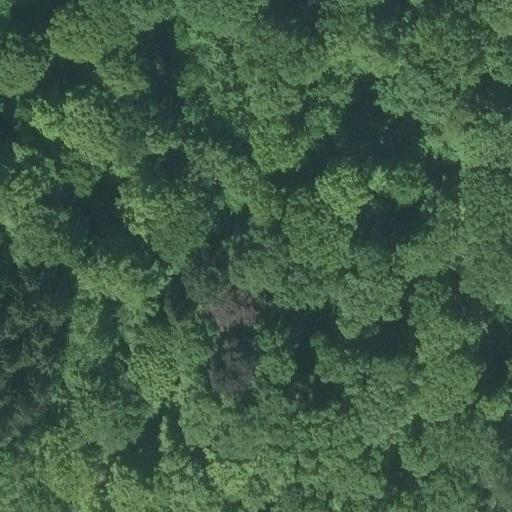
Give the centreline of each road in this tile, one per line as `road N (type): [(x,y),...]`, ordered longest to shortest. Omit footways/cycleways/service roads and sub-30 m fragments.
road 1 (track): [(511,5),(378,159),(247,289)]
road 2 (unknown): [(224,269),(135,0)]
road 3 (track): [(77,511),(102,453),(145,391),(247,289)]
road 4 (track): [(0,123),(127,196),(224,269)]
road 5 (track): [(247,289),(296,372),(315,511)]
road 6 (unknown): [(247,289),(236,389),(238,511)]
